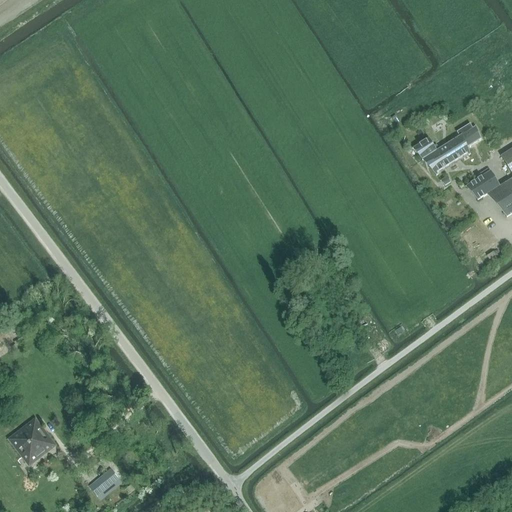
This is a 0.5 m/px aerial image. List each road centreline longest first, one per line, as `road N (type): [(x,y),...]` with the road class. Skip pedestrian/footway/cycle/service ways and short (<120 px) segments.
road 1 (unclassified): [(247,511),(0,180)]
road 2 (track): [(0,76),(118,0)]
